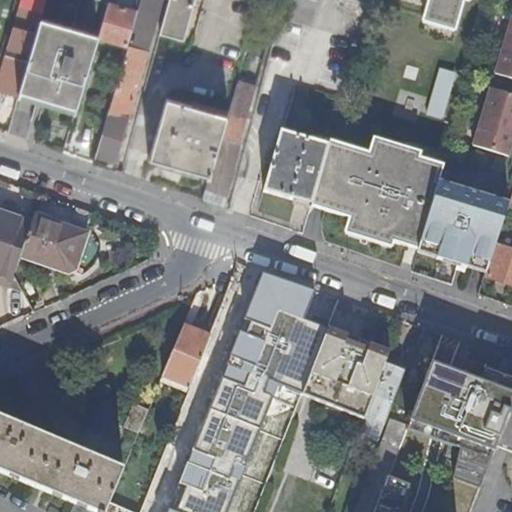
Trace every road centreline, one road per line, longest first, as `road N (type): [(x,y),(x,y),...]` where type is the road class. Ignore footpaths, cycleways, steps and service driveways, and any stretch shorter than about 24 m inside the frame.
road 1 (residential): [(511,330),(215,230)]
road 2 (residential): [(0,358),(167,282),(215,230)]
road 3 (residential): [(215,230),(0,155)]
